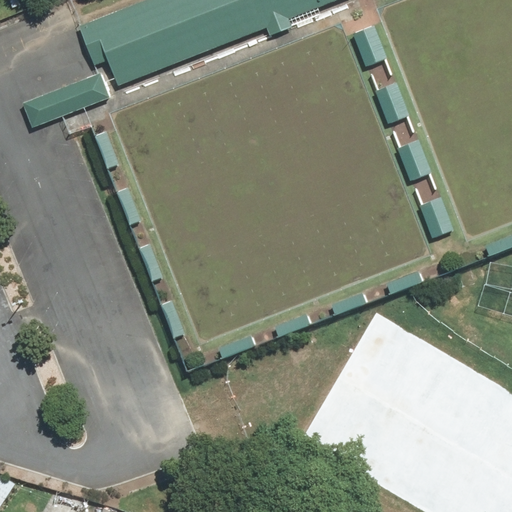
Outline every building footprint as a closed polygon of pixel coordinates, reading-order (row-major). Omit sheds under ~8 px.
[(142,0),(84,22),(99,62),(106,60),(115,83),(266,25),(269,33),(294,24),(290,14),(326,0),(142,0)] [(356,30),(368,62),(388,55),(376,23),(356,30)] [(24,97),(34,123),(113,94),(104,68),(24,97)] [(379,87),(391,118),(410,111),(398,80),(379,87)] [(110,127),(100,131),(112,164),(122,160),(110,127)] [(402,146),(414,177),(433,170),(421,139),(402,146)] [(132,183),(121,187),(133,220),(143,216),(132,183)] [(424,200),(436,231),(456,224),(444,193),(424,200)] [(511,231),(488,242),(492,252),(511,243),(511,231)] [(153,239),(143,243),(155,276),(165,272),(153,239)] [(389,279),(394,290),(426,277),(422,266),(389,279)] [(333,301),(337,312),(370,299),(366,288),(333,301)] [(175,296),(165,300),(176,333),(187,329),(175,296)] [(277,322),(281,332),(314,319),(310,309),(277,322)] [(511,511),(511,393),(387,317),(308,445),(418,511),(511,511)] [(221,344),(225,354),(258,341),(254,331),(221,344)] [(255,376),(293,363),(287,346),(249,359),(255,376)] [(251,393),(235,401),(252,437),(269,429),(251,393)]
